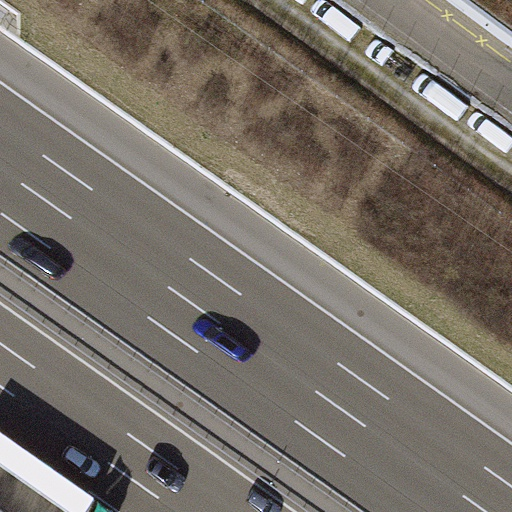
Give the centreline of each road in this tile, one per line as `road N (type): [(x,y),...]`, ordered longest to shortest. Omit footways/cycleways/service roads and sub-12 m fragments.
road 1 (motorway): [(486,511),(0,167)]
road 2 (motorway): [(0,406),(149,511)]
